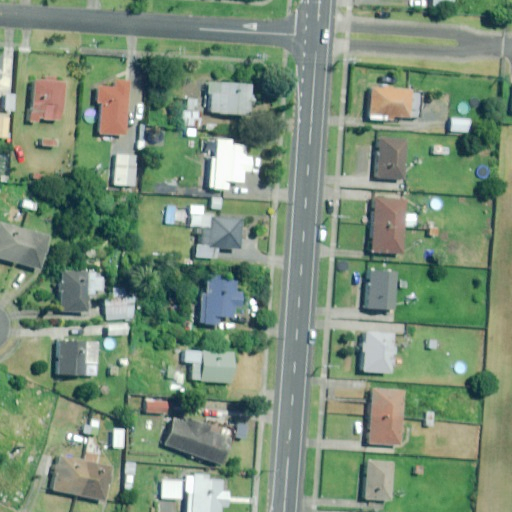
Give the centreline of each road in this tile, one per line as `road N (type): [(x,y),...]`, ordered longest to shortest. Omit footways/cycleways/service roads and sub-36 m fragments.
road 1 (tertiary): [(317,36),(284,511)]
road 2 (residential): [(0,15),(317,36)]
